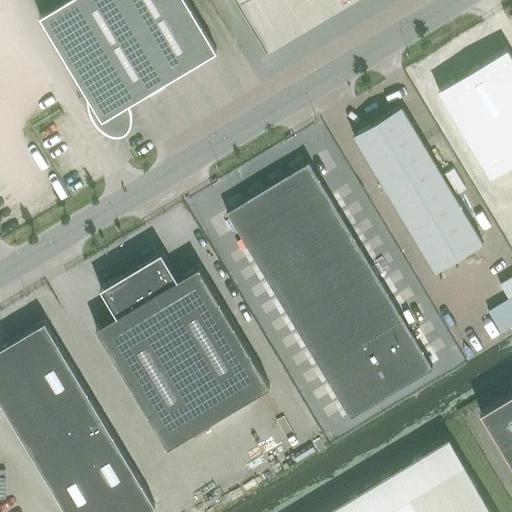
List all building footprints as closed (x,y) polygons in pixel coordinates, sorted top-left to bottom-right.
[(126,106),(125,104),(216,49),(186,0),(63,0),(39,14),(87,94),(88,99),(88,104),(90,108),(91,112),(93,116),(96,120),(98,123),(102,126),(105,129),(109,131),(113,132),(118,132),(122,132),(125,130),(126,128),(127,124),(128,120),(128,115),(127,111),(126,106)] [(511,50),(507,43),(442,82),(504,185),(511,179),(511,50)] [(353,134),(434,271),(483,242),(401,105),(353,134)] [(309,160),(227,210),(351,415),(433,365),(309,160)] [(161,250),(100,286),(108,300),(108,301),(116,314),(95,326),(167,446),(270,384),(198,264),(178,277),(170,263),(170,264),(161,250)] [(497,329),(511,322),(511,294),(487,305),(497,329)] [(491,317),(471,325),(477,341),(497,334),(491,317)] [(45,319),(0,346),(0,400),(67,511),(142,511),(156,504),(45,319)] [(511,464),(511,392),(480,411),(511,464)] [(324,511),(493,511),(448,438),(324,511)]
